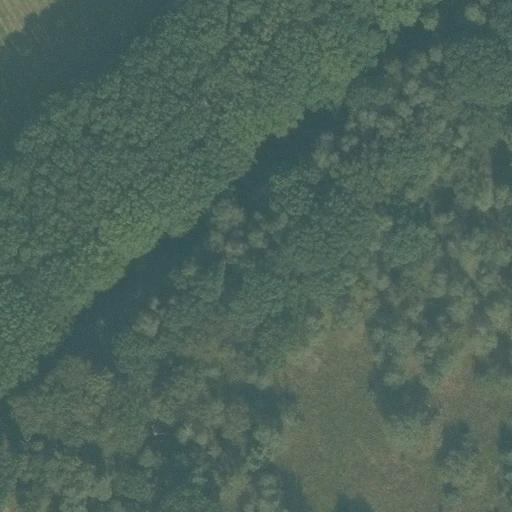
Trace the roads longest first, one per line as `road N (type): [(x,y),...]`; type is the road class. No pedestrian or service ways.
road 1 (track): [(511,24),(0,497)]
road 2 (unclassified): [(0,310),(342,0)]
